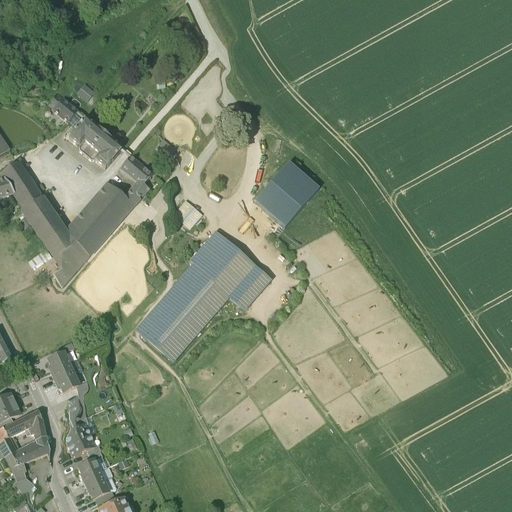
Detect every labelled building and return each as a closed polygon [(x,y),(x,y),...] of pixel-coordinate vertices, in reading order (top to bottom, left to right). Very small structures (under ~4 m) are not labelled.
[(115,10),(108,13),(113,26),(121,23),(115,10)] [(19,36),(4,36),(5,53),(20,52),(19,36)] [(89,126),(80,118),(72,128),(81,136),(89,126)] [(57,134),(52,129),(44,138),(50,142),(48,144),(63,156),(64,155),(70,149),(72,146),(57,133),(57,134)] [(76,154),(70,149),(64,155),(72,162),(75,158),(73,157),(76,154)] [(105,173),(93,163),(92,163),(80,153),(64,172),(74,181),(74,185),(86,194),(90,194),(100,203),(116,184),(105,174),(105,173)] [(254,205),(284,231),(317,194),(287,167),(254,205)] [(157,173),(149,183),(160,192),(168,183),(157,173)] [(103,218),(61,266),(69,278),(71,277),(84,288),(142,222),(137,218),(146,209),(125,190),(115,201),(133,216),(119,232),(103,218)] [(37,231),(13,196),(0,203),(0,215),(8,227),(18,242),(16,244),(17,245),(37,231)] [(203,220),(185,204),(172,219),(189,235),(203,220)] [(0,215),(0,229),(8,227),(0,215)] [(37,231),(17,245),(18,247),(39,234),(37,231)] [(39,234),(18,247),(49,292),(69,278),(61,266),(39,234)] [(222,242),(139,336),(172,364),(229,298),(245,312),(271,283),(222,242)] [(69,278),(49,292),(56,303),(47,308),(56,320),(84,288),(71,277),(69,278)] [(66,376),(51,383),(54,388),(58,386),(59,386),(68,382),(66,376)] [(54,388),(43,393),(46,399),(44,400),(46,405),(63,397),(59,386),(58,386),(54,388)] [(63,397),(46,405),(51,416),(68,408),(63,397)] [(68,408),(51,416),(53,421),(55,420),(58,426),(71,420),(73,419),(73,418),(68,408)] [(82,414),(73,418),(73,419),(71,420),(73,425),(85,420),(82,414)] [(85,420),(73,425),(75,431),(84,427),(84,428),(88,426),(85,420)] [(0,454),(16,447),(5,426),(0,428),(0,454)] [(75,431),(62,437),(67,448),(89,439),(84,428),(84,427),(75,431)] [(89,439),(67,448),(72,460),(86,453),(94,450),(93,449),(89,439)] [(33,444),(12,454),(14,465),(24,460),(26,466),(29,467),(28,466),(39,462),(37,454),(33,444)] [(94,450),(86,453),(88,459),(99,454),(100,454),(97,448),(93,449),(94,450)] [(12,454),(0,459),(0,465),(2,469),(3,469),(4,470),(14,465),(12,454)] [(88,459),(83,461),(85,467),(94,463),(102,460),(99,454),(88,459)] [(39,462),(28,466),(29,467),(31,473),(40,469),(39,462)] [(85,467),(78,470),(81,476),(79,477),(81,482),(98,474),(94,463),(85,467)] [(2,469),(0,471),(0,488),(0,489),(11,483),(4,470),(3,469),(2,469)] [(40,469),(31,473),(25,476),(14,482),(20,495),(45,485),(40,469)] [(98,474),(81,482),(86,492),(103,484),(111,481),(111,480),(112,479),(108,471),(107,471),(106,470),(98,474)] [(11,483),(0,489),(7,501),(11,511),(12,511),(21,509),(19,503),(20,502),(18,496),(20,495),(14,482),(11,484),(11,483)] [(103,484),(86,492),(88,497),(90,496),(93,502),(94,501),(108,495),(103,484)] [(108,495),(94,501),(97,507),(113,499),(111,494),(108,495)] [(127,511),(123,501),(99,511),(127,511)]
